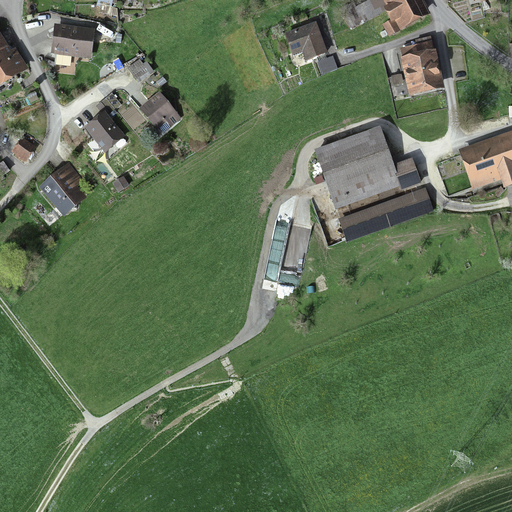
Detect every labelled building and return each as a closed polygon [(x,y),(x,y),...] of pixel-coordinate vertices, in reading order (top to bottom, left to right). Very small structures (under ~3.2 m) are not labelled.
[(422,0),(370,0),(343,14),(351,30),(385,12),(390,21),(382,25),(385,30),(380,33),(383,38),(388,35),(389,37),(431,16),(422,0)] [(298,23),(295,17),(289,21),(292,27),(298,23)] [(316,23),(284,35),(292,57),(302,54),(306,63),(328,55),(316,23)] [(91,32),(58,29),(55,72),(74,73),(76,56),(89,57),(91,32)] [(445,91),(436,52),(434,52),(432,43),(400,50),(402,60),(400,60),(409,99),(445,91)] [(6,57),(0,48),(0,83),(25,67),(15,52),(6,57)] [(338,69),(333,57),(318,63),(322,75),(338,69)] [(394,87),(404,84),(401,75),(392,78),(394,87)] [(113,94),(107,98),(116,109),(122,104),(113,94)] [(107,98),(101,103),(110,114),(116,109),(107,98)] [(174,117),(160,101),(144,114),(158,130),(174,117)] [(122,137),(105,116),(89,129),(107,150),(122,137)] [(380,128),(314,152),(336,212),(399,189),(401,193),(422,186),(412,160),(394,167),(380,128)] [(511,132),(458,151),(472,191),(500,181),(502,186),(495,193),(499,197),(505,190),(511,187),(511,132)] [(34,149),(22,141),(14,151),(26,160),(34,149)] [(316,185),(318,185),(319,185),(321,184),(322,183),(323,182),(323,181),(323,179),(322,178),(321,177),(320,176),(318,176),(317,176),(315,177),(315,178),(314,180),(314,181),(314,183),(315,184),(316,185)] [(61,177),(44,190),(64,215),(81,202),(61,177)] [(434,212),(426,189),(338,220),(346,243),(434,212)] [(324,212),(321,203),(314,205),(317,214),(324,212)] [(311,228),(291,223),(279,281),(300,285),(311,228)] [(312,284),(314,291),(321,289),(319,282),(312,284)]
